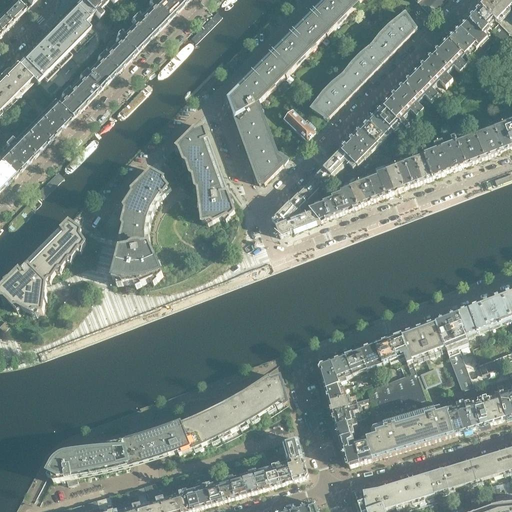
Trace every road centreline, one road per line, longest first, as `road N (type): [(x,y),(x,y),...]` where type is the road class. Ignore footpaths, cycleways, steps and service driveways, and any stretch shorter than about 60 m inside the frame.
road 1 (residential): [(328,488),(298,360),(511,279)]
road 2 (residential): [(470,0),(260,215)]
road 3 (residential): [(212,0),(0,211)]
road 4 (residential): [(277,255),(511,167)]
road 5 (residential): [(511,438),(328,488)]
road 6 (residential): [(85,219),(211,98)]
road 7 (residential): [(211,98),(307,0)]
road 8 (residential): [(260,215),(211,98)]
